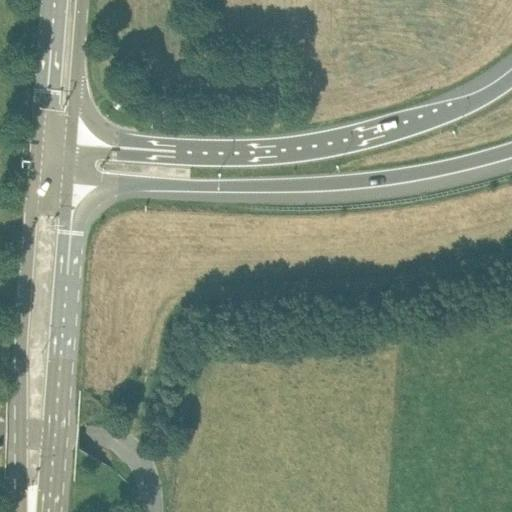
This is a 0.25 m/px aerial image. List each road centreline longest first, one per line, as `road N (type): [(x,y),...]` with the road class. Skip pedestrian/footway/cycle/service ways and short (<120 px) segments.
road 1 (motorway): [(511,79),(463,107),(301,150),(227,155),(69,144)]
road 2 (motorway): [(68,176),(301,185),(390,180),(511,153)]
road 3 (secondary): [(35,157),(20,511)]
road 4 (secondary): [(43,511),(68,176)]
road 5 (unclassified): [(150,511),(150,482),(112,438),(0,430)]
road 6 (secondary): [(48,0),(35,157)]
road 7 (secondary): [(69,144),(78,0)]
